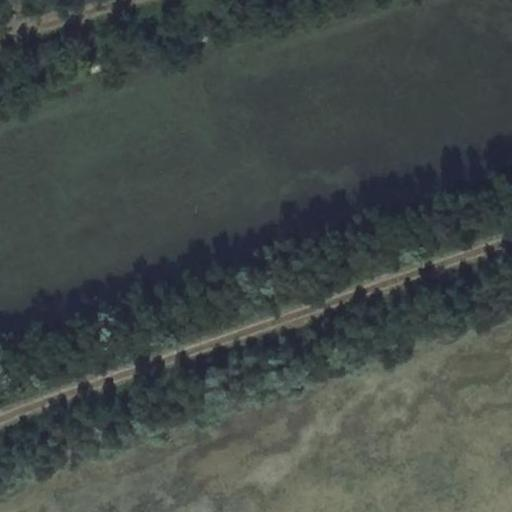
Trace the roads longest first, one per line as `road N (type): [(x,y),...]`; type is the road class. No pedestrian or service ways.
road 1 (track): [(0,422),(511,239)]
road 2 (track): [(125,0),(0,37)]
